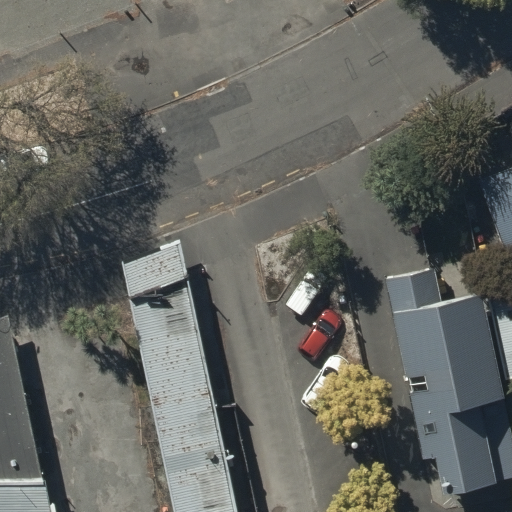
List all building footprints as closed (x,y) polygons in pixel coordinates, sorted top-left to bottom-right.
[(1,0),(1,21),(55,0),(1,0)] [(332,0),(341,14),(365,0),(332,0)] [(511,174),(479,187),(511,274),(511,174)] [(235,511),(180,250),(120,270),(171,511),(235,511)] [(429,278),(384,287),(422,470),(432,468),(442,511),(495,501),(493,490),(511,486),(511,445),(482,300),(436,310),(429,278)] [(511,308),(491,313),(506,384),(511,382),(511,308)] [(0,456),(37,456),(4,318),(0,319),(0,456)] [(48,511),(37,456),(0,456),(0,511),(48,511)]
